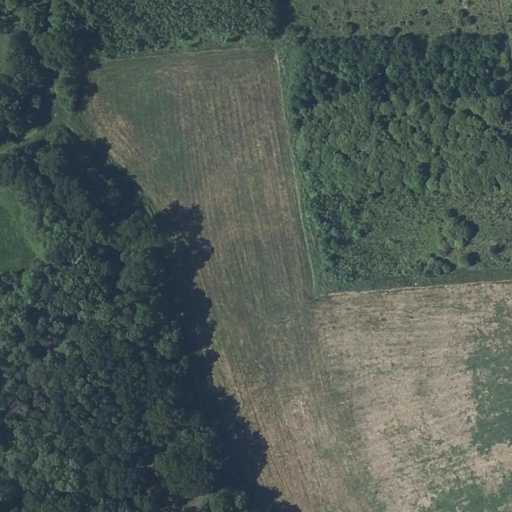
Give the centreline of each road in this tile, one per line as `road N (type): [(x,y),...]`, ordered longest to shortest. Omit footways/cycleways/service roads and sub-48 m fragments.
road 1 (track): [(249,511),(153,220),(82,135),(60,118),(50,120)]
road 2 (track): [(49,0),(50,120),(0,147)]
